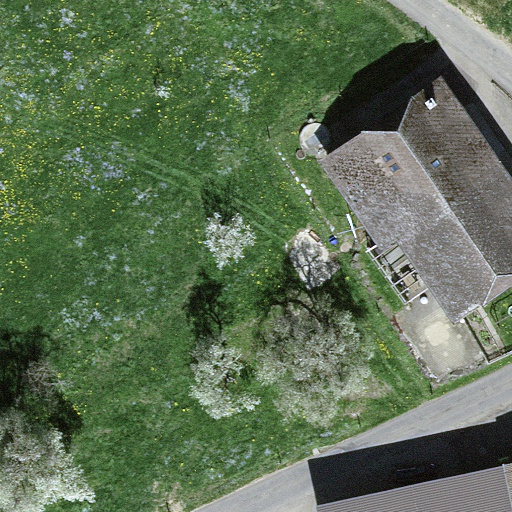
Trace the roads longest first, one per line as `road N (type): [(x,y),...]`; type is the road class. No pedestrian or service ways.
road 1 (unclassified): [(511,378),(230,511)]
road 2 (unclassified): [(511,81),(405,0)]
